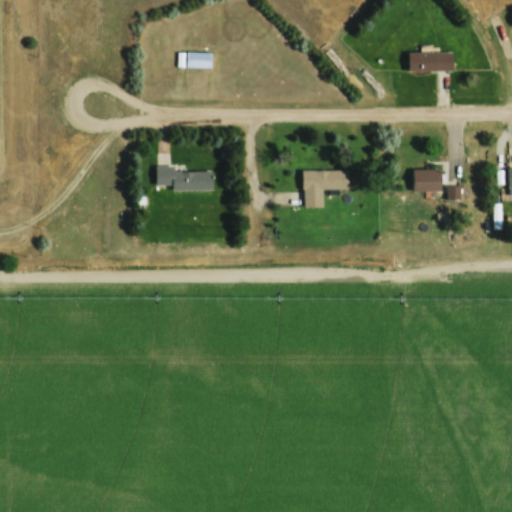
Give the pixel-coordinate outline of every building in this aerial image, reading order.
[(185,67),(209,67),(209,51),(185,51),(185,67)] [(451,52),(405,52),(405,70),(451,70),(451,52)] [(169,186),(169,190),(210,190),(210,171),(172,171),(172,166),(153,166),(153,186),(169,186)] [(439,169),(411,169),(411,191),(439,191),(439,169)] [(346,170),(300,170),(300,207),(320,207),(320,188),(346,188),(346,170)]
